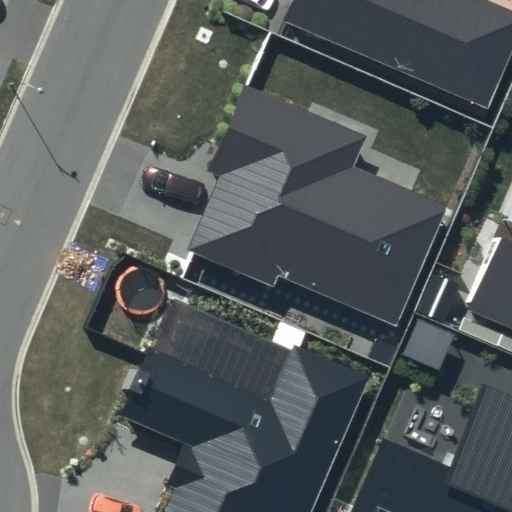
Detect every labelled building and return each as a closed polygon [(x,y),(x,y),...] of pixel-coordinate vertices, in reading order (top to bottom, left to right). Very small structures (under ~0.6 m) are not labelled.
[(291,0),(282,22),(485,109),(511,47),(511,9),(489,0),(291,0)] [(368,135),(245,82),(207,171),(220,176),(188,250),(273,286),(278,276),(398,327),(450,205),(355,165),(368,135)] [(511,240),(500,235),(465,315),(511,334),(511,240)] [(268,396),(151,346),(121,417),(192,446),(163,511),(311,511),(370,375),(291,342),(268,396)] [(511,511),(511,395),(481,383),(446,464),(383,437),(350,511),(511,511)]
